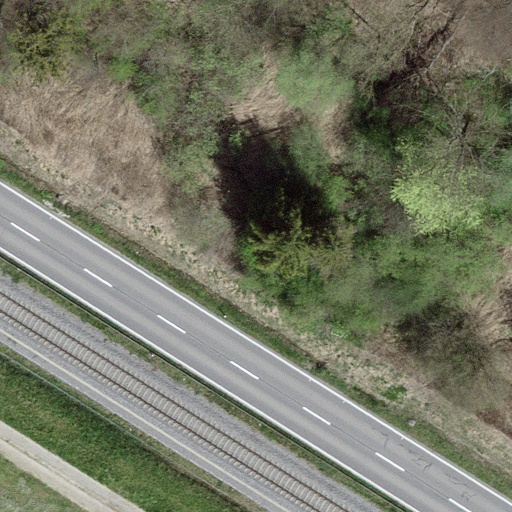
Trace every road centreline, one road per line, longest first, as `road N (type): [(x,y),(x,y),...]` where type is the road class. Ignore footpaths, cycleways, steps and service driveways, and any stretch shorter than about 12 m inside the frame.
road 1 (secondary): [(466,511),(0,221)]
road 2 (track): [(114,511),(0,439)]
